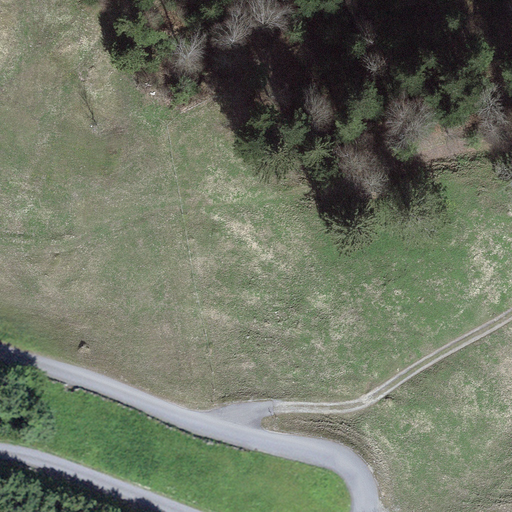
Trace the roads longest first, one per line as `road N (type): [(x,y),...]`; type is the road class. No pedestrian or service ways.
road 1 (unclassified): [(0,352),(226,431),(316,453),(349,468),(362,511)]
road 2 (track): [(511,314),(369,401),(249,410),(226,431)]
road 3 (track): [(511,139),(283,194)]
road 4 (unclassified): [(179,511),(43,459),(0,451)]
